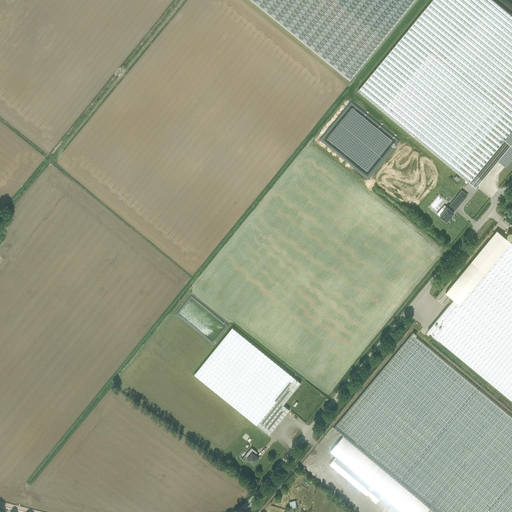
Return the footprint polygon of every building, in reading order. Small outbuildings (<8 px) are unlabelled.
[(231,0),(0,0),(0,196),(38,152),(191,272),(259,188),(340,89),(231,0)] [(250,0),(346,81),(412,0),(250,0)] [(431,0),(357,90),(413,136),(476,187),(498,160),(511,145),(505,139),(511,130),(511,16),(492,0),(431,0)] [(511,145),(498,160),(506,167),(511,159),(511,130),(505,139),(511,145)] [(455,210),(467,195),(462,191),(450,205),(451,206),(454,209),(455,210)] [(451,216),(454,212),(452,211),(454,209),(451,206),(449,208),(447,207),(445,210),(444,210),(442,213),(440,216),(446,222),(449,218),(449,219),(452,216),(451,216)] [(428,331),(511,400),(511,241),(511,242),(497,230),(471,261),(446,293),(454,299),(428,331)] [(283,405),(301,383),(232,328),(194,375),(269,435),(289,410),(283,405)] [(511,511),(511,417),(412,334),(334,428),(343,436),(378,465),(430,508),(426,511),(511,511)] [(336,456),(329,464),(359,488),(362,491),(374,501),(376,503),(383,495),(393,503),(403,511),(426,511),(430,508),(378,465),(343,436),(330,451),(336,456)] [(244,456),(247,459),(254,464),(259,458),(253,453),(255,451),(251,448),(247,453),(244,456)]
